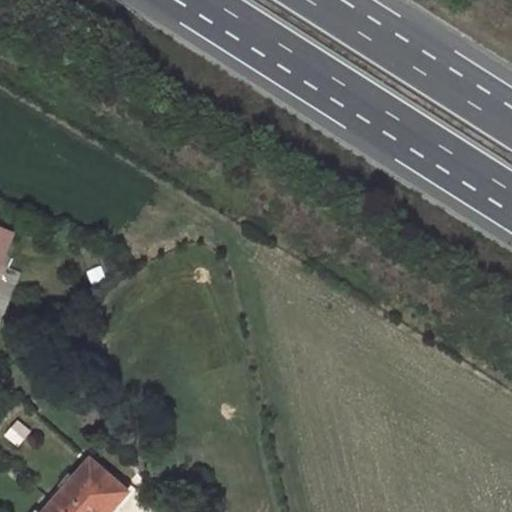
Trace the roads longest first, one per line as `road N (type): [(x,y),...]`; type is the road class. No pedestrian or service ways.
road 1 (trunk): [(210,0),(511,191)]
road 2 (trunk): [(511,129),(308,0)]
